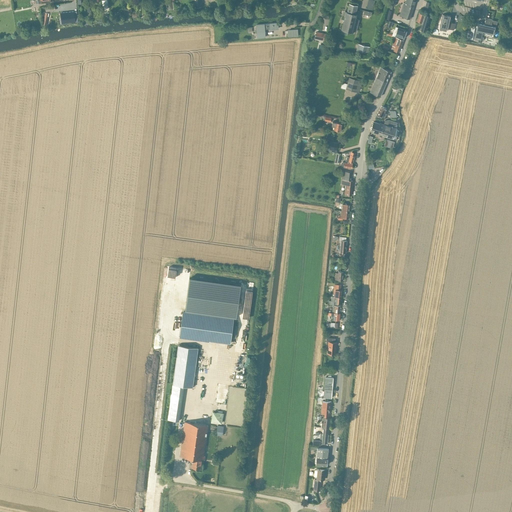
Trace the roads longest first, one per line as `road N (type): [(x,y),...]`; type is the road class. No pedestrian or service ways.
road 1 (track): [(343,511),(375,192),(407,138),(402,104),(409,84),(427,41),(511,58)]
road 2 (unclassified): [(327,508),(362,139),(419,0)]
road 3 (track): [(159,477),(151,476),(174,271)]
